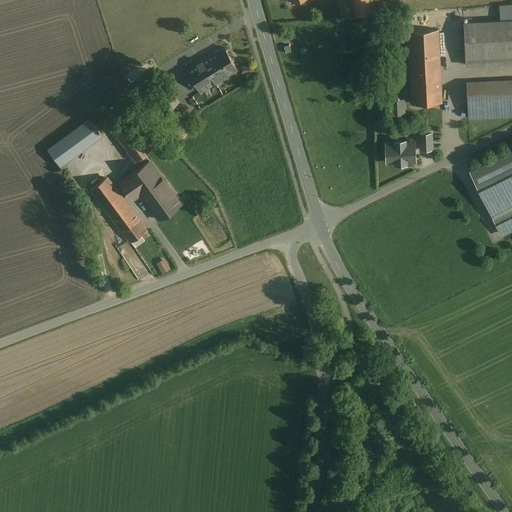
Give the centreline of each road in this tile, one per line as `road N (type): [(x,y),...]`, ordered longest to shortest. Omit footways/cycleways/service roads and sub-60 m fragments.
road 1 (tertiary): [(503,511),(351,289),(320,225)]
road 2 (unclassified): [(285,238),(0,344)]
road 3 (tertiary): [(312,511),(321,367),(285,238)]
road 4 (track): [(169,68),(107,115),(101,160),(85,188),(112,301)]
road 5 (tertiary): [(253,0),(320,225)]
road 6 (unclassified): [(511,129),(320,225)]
